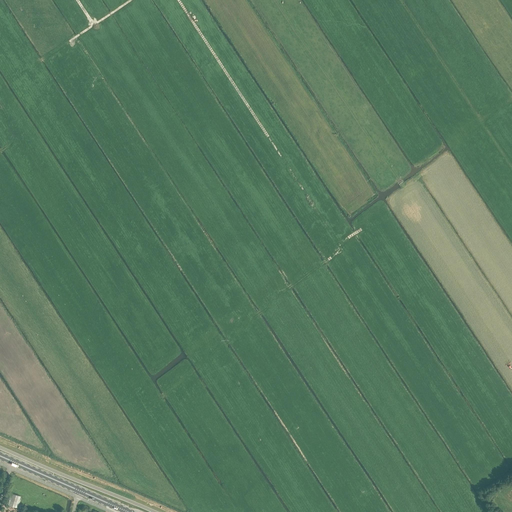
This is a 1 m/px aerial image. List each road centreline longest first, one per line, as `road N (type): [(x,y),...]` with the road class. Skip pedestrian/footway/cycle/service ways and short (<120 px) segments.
road 1 (track): [(179,0),(339,245),(407,190)]
road 2 (track): [(339,245),(224,343)]
